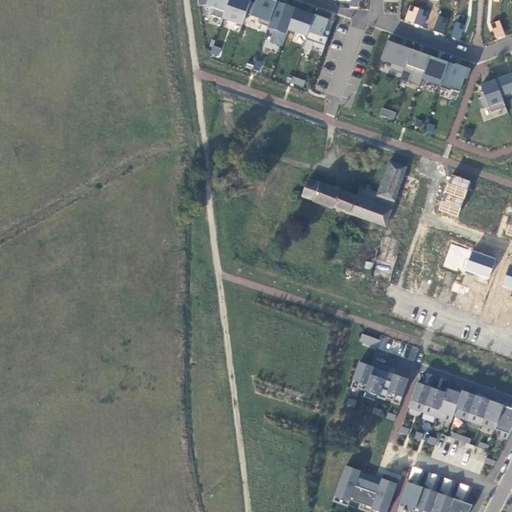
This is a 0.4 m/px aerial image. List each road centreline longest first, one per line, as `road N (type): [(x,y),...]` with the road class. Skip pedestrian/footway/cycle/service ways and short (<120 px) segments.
road 1 (residential): [(375,21),(473,56),(511,44)]
road 2 (residential): [(385,354),(511,400)]
road 3 (residential): [(511,340),(392,296)]
